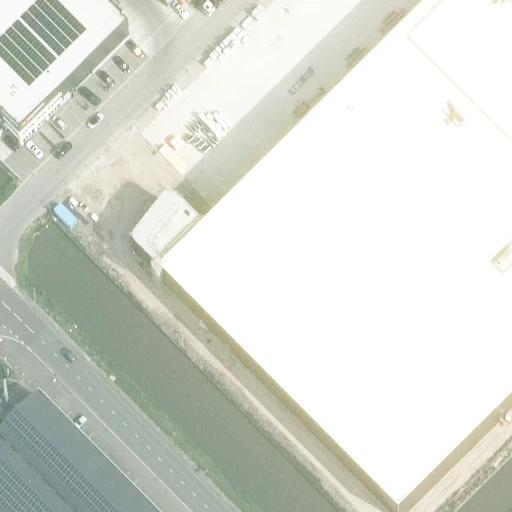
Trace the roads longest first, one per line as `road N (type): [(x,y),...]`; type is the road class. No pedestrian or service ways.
road 1 (unclassified): [(235,0),(0,231)]
road 2 (unclassified): [(0,299),(209,511)]
